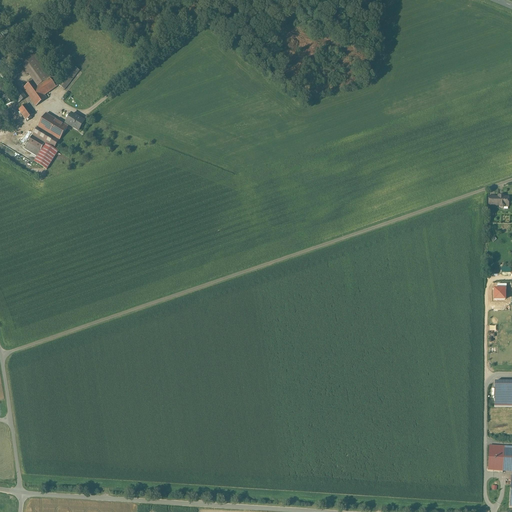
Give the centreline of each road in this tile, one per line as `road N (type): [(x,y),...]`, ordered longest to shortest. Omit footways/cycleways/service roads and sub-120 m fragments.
road 1 (unclassified): [(1,354),(511,180)]
road 2 (unclassified): [(20,493),(311,511)]
road 3 (unclassified): [(221,0),(90,109),(51,104)]
road 4 (unclassified): [(20,493),(1,354)]
road 5 (unclassified): [(492,511),(484,497),(485,382)]
road 6 (unclassified): [(485,382),(486,285),(511,279)]
